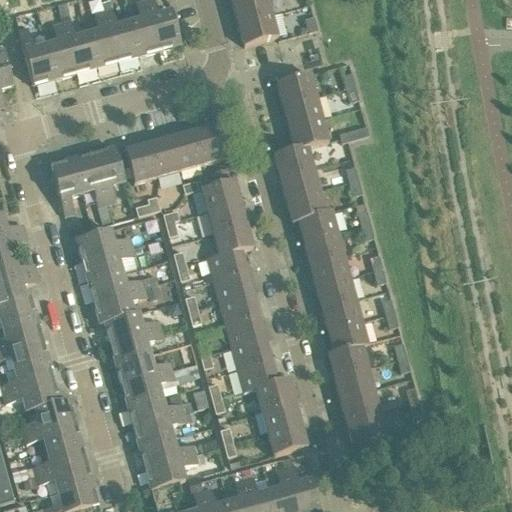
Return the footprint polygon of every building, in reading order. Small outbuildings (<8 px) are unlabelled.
[(249,0),(231,5),(238,29),(271,20),(265,0),(249,0)] [(153,1),(144,4),(158,54),(180,48),(171,14),(158,18),(153,1)] [(140,23),(128,26),(138,60),(158,54),(144,4),(135,6),(140,23)] [(56,8),(56,9),(60,21),(61,27),(70,24),(65,6),(56,8)] [(112,13),(103,15),(117,66),(138,60),(128,26),(116,30),(112,13)] [(98,35),(87,38),(96,72),(117,66),(103,15),(94,18),(98,35)] [(271,20),(238,29),(243,50),(277,41),(271,20)] [(304,23),(308,37),(317,34),(313,20),(304,23)] [(57,46),(45,49),(54,83),(76,77),(61,27),(60,21),(50,24),(57,46)] [(70,24),(61,27),(76,77),(96,72),(87,38),(75,41),(70,24)] [(54,83),(45,49),(33,53),(29,36),(18,39),(32,89),(54,83)] [(0,110),(4,110),(0,96),(0,93),(12,90),(1,50),(0,50),(0,110)] [(339,70),(345,93),(354,91),(348,67),(339,70)] [(276,87),(282,110),(316,101),(309,78),(289,83),(276,87)] [(354,91),(345,93),(349,106),(358,104),(354,91)] [(282,110),(288,131),(321,121),(316,101),(282,110)] [(288,131),(293,151),(327,141),(321,121),(288,131)] [(214,129),(191,135),(201,169),(223,163),(214,129)] [(367,140),(365,131),(338,138),(341,147),(346,146),(367,140)] [(191,135),(169,141),(178,175),(201,169),(191,135)] [(169,141),(146,148),(156,181),(178,175),(169,141)] [(273,159),(279,181),(313,172),(309,158),(330,152),(327,141),(293,151),(294,153),(273,159)] [(156,181),(146,148),(124,154),(133,188),(156,181)] [(114,151),(93,157),(107,208),(115,206),(111,189),(124,186),(114,151)] [(93,157),(71,163),(81,197),(93,194),(97,211),(106,208),(107,208),(93,157)] [(81,197),(71,163),(50,169),(64,221),(74,219),(69,201),(81,197)] [(345,173),(348,187),(357,184),(354,171),(345,173)] [(279,181),(285,204),(319,195),(313,172),(279,181)] [(212,176),(215,185),(228,181),(226,173),(212,176)] [(200,193),(206,216),(240,206),(234,184),(200,193)] [(357,184),(348,187),(352,200),(361,198),(357,184)] [(198,194),(197,190),(196,185),(182,189),(184,197),(198,194)] [(285,204),(291,226),(331,215),(330,214),(325,216),(319,195),(285,204)] [(137,221),(159,214),(156,201),(147,203),(148,208),(135,212),(137,221)] [(206,216),(213,238),(246,229),(240,206),(206,216)] [(106,208),(97,211),(96,211),(101,228),(111,225),(106,208)] [(162,219),(165,230),(174,227),(174,225),(178,224),(176,215),(162,219)] [(297,226),(303,246),(337,237),(331,215),(291,226),(291,227),(297,226)] [(357,217),(360,231),(369,228),(366,215),(357,217)] [(0,264),(14,261),(11,249),(27,244),(22,228),(6,233),(4,225),(2,219),(0,219),(0,264)] [(174,227),(165,230),(168,241),(177,239),(174,227)] [(369,228),(360,231),(364,244),(373,242),(369,228)] [(206,262),(207,263),(252,251),(246,229),(213,238),(218,259),(206,262)] [(75,243),(81,265),(132,251),(130,241),(113,246),(109,234),(75,243)] [(303,246),(309,269),(343,260),(337,237),(303,246)] [(81,265),(87,286),(121,277),(118,264),(135,260),(132,251),(81,265)] [(207,263),(213,285),(246,276),(241,255),(253,252),(252,251),(207,263)] [(173,258),(176,272),(185,269),(182,256),(173,258)] [(369,262),(373,275),(381,273),(378,259),(369,262)] [(309,269),(315,291),(349,281),(343,260),(309,269)] [(0,264),(0,287),(36,277),(33,267),(17,272),(14,261),(0,264)] [(185,269),(176,272),(180,285),(189,283),(185,269)] [(381,273),(373,275),(376,288),(385,286),(381,273)] [(213,285),(219,308),(252,298),(246,276),(213,285)] [(0,308),(25,302),(22,290),(38,286),(36,277),(0,287),(0,308)] [(93,307),(144,292),(157,289),(155,279),(124,288),(121,277),(87,286),(93,307)] [(315,291),(321,313),(355,304),(349,281),(315,291)] [(154,290),(145,293),(148,304),(157,301),(160,301),(157,289),(154,290)] [(99,328),(103,327),(137,318),(137,316),(132,317),(129,306),(147,301),(144,292),(93,307),(99,328)] [(219,308),(224,329),(258,320),(252,298),(219,308)] [(0,329),(1,331),(36,321),(30,300),(25,302),(0,308),(0,329)] [(185,302),(188,316),(197,313),(194,300),(185,302)] [(381,306),(385,319),(393,317),(390,303),(381,306)] [(321,313),(327,335),(361,326),(355,304),(321,313)] [(197,313),(188,316),(192,329),(201,327),(197,313)] [(393,317),(385,319),(388,332),(397,330),(393,317)] [(103,327),(109,348),(161,334),(158,324),(140,329),(137,318),(103,327)] [(224,329),(230,351),(264,342),(258,320),(224,329)] [(0,344),(0,354),(41,342),(36,321),(1,331),(4,343),(0,344)] [(327,358),(367,347),(361,326),(327,335),(333,356),(327,358)] [(109,348),(115,368),(149,359),(146,347),(163,342),(161,334),(109,348)] [(0,364),(9,361),(13,374),(47,364),(41,342),(0,354),(0,364)] [(230,351),(236,373),(270,364),(264,342),(230,351)] [(196,346),(200,360),(209,357),(205,344),(196,346)] [(327,358),(333,380),(367,371),(361,351),(367,349),(367,347),(327,358)] [(393,350),(396,363),(405,361),(402,347),(393,350)] [(209,357),(200,360),(204,373),(212,371),(209,357)] [(115,368),(121,389),(171,375),(169,366),(152,371),(149,359),(115,368)] [(405,361),(396,363),(400,377),(409,374),(405,361)] [(0,389),(0,392),(2,399),(53,385),(47,364),(13,374),(16,385),(0,389)] [(236,373),(242,395),(288,383),(288,382),(276,386),(270,364),(236,373)] [(196,368),(183,372),(187,384),(200,380),(196,368)] [(333,380),(339,403),(373,394),(367,371),(333,380)] [(121,389),(127,410),(160,401),(157,389),(174,384),(171,375),(121,389)] [(255,394),(260,414),(294,405),(288,383),(242,395),(243,397),(255,394)] [(21,403),(24,415),(59,405),(53,385),(2,399),(4,408),(21,403)] [(208,390),(212,403),(221,401),(217,388),(208,390)] [(405,394),(409,407),(418,405),(414,391),(405,394)] [(203,394),(192,396),(197,414),(198,413),(208,411),(204,393),(203,394)] [(339,403),(345,425),(379,415),(373,394),(339,403)] [(168,400),(171,410),(182,407),(179,397),(168,400)] [(127,410),(132,431),(183,417),(180,408),(164,412),(160,401),(127,410)] [(221,401),(212,403),(215,417),(224,415),(221,401)] [(21,429),(23,438),(74,424),(68,403),(59,405),(24,415),(25,416),(34,413),(37,424),(21,429)] [(180,408),(183,417),(191,414),(189,405),(180,408)] [(260,414),(267,436),(300,427),(294,405),(260,414)] [(418,405),(409,407),(412,421),(421,418),(418,405)] [(379,415),(345,425),(351,448),(385,438),(379,415)] [(132,431),(138,452),(172,442),(169,431),(185,426),(183,417),(132,431)] [(5,457),(7,457),(13,455),(12,451),(29,447),(32,459),(46,455),(80,445),(74,424),(23,438),(11,442),(3,444),(2,444),(5,457)] [(300,427),(267,436),(273,460),(307,450),(300,427)] [(220,434),(224,448),(232,445),(229,432),(220,434)] [(3,444),(11,442),(9,434),(0,436),(0,438),(2,444),(3,444)] [(138,452),(144,472),(194,458),(208,454),(206,445),(175,454),(172,442),(138,452)] [(24,473),(27,483),(86,466),(80,445),(46,455),(49,466),(24,473)] [(232,445),(224,448),(227,461),(236,459),(232,445)] [(0,508),(14,505),(0,455),(0,508)] [(144,472),(150,494),(177,486),(184,485),(180,472),(197,467),(194,458),(144,472)] [(236,459),(227,461),(230,471),(239,469),(236,459)] [(55,484),(58,497),(92,488),(86,466),(27,483),(29,492),(55,484)] [(293,470),(285,472),(295,511),(318,511),(311,483),(298,486),(293,470)] [(252,481),(249,472),(240,474),(242,484),(250,511),(273,511),(268,495),(256,498),(252,481)] [(280,491),(268,495),(273,511),(295,511),(285,472),(275,475),(280,491)] [(196,511),(206,511),(202,495),(199,486),(198,480),(188,483),(196,511)] [(238,503),(226,506),(228,511),(250,511),(242,484),(234,486),(238,503)] [(177,486),(150,494),(154,511),(174,511),(171,499),(180,497),(177,486)] [(87,511),(98,509),(92,488),(58,497),(61,508),(46,511),(87,511)] [(215,510),(210,493),(202,495),(206,511),(228,511),(226,506),(215,510)]
